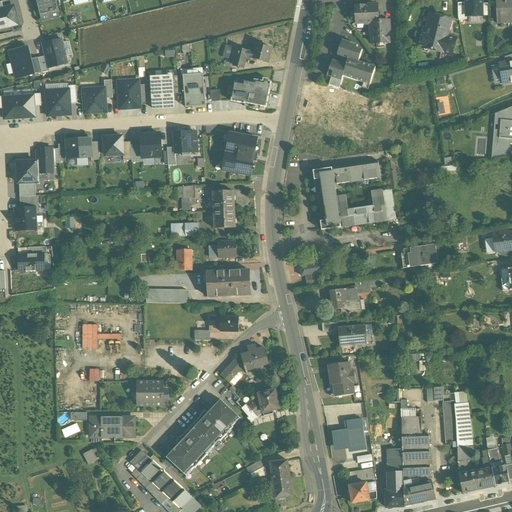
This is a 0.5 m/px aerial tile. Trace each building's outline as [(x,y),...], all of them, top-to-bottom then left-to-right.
[(36,0),(40,17),(59,12),(55,0),(36,0)] [(481,0),(465,0),(466,4),(466,17),(482,17),(482,5),(481,0)] [(511,0),(496,0),(498,25),(498,24),(511,23),(511,0)] [(466,17),(466,4),(458,4),(458,21),(466,21),(466,17)] [(389,21),(378,22),(377,5),(369,6),(356,7),(357,24),(365,24),(373,24),(373,27),(371,27),(371,35),(372,35),(373,44),(389,43),(389,30),(389,21)] [(0,29),(18,25),(14,8),(4,10),(0,10),(0,29)] [(451,21),(431,15),(427,29),(425,29),(420,47),(431,50),(452,56),(456,39),(447,37),(451,21)] [(46,57),(49,68),(68,64),(62,40),(43,45),(46,57)] [(357,46),(342,41),(340,50),(344,51),(342,57),(348,59),(348,60),(347,66),(333,61),(330,71),(333,72),(331,78),(342,81),(343,77),(370,85),(376,68),(359,62),(362,51),(356,49),(357,46)] [(272,50),(256,46),(254,54),(252,61),(268,65),(272,50)] [(28,48),(10,52),(16,79),(35,75),(31,60),(28,48)] [(248,53),(238,50),(236,59),(234,66),(244,68),(247,59),(248,53)] [(38,59),(42,73),(50,71),(49,68),(46,57),(38,59)] [(38,59),(31,60),(35,75),(42,73),(38,59)] [(511,63),(500,66),(503,84),(511,82),(511,63)] [(203,74),(193,75),(195,108),(206,107),(203,74)] [(186,108),(195,108),(193,75),(184,76),(186,108)] [(172,77),(162,78),(164,110),(174,109),(173,94),(172,77)] [(154,110),(164,110),(162,78),(152,79),(153,96),(154,110)] [(331,78),(329,86),(339,89),(342,81),(331,78)] [(105,88),(106,99),(113,99),(112,81),(105,81),(105,88)] [(118,82),(119,110),(140,109),(140,105),(139,86),(139,81),(118,82)] [(231,102),(264,108),(269,85),(255,82),(255,84),(243,82),(242,85),(234,83),(231,102)] [(146,86),(139,86),(140,105),(147,104),(147,96),(146,86)] [(380,108),(317,87),(306,119),(318,123),(311,144),(342,155),(350,130),(371,137),(380,108)] [(83,90),(84,114),(107,113),(106,99),(105,88),(83,90)] [(212,90),(213,101),(221,100),(221,90),(212,90)] [(70,92),(47,92),(48,118),(71,117),(71,105),(70,92)] [(383,110),(397,106),(393,93),(379,97),(383,110)] [(34,97),(19,98),(20,120),(35,119),(34,107),(34,97)] [(19,98),(3,99),(4,109),(5,121),(20,120),(19,98)] [(511,107),(495,115),(493,143),(510,145),(511,145),(511,107)] [(393,133),(385,132),(385,146),(393,146),(393,133)] [(195,133),(174,134),(175,148),(176,154),(197,153),(195,133)] [(251,175),(258,139),(231,133),(224,171),(251,175)] [(160,135),(141,136),(142,146),(143,159),(161,157),(160,135)] [(122,138),(104,139),(105,157),(124,155),(123,143),(122,138)] [(91,140),(67,141),(67,142),(67,156),(68,160),(92,159),(91,143),(91,140)] [(67,142),(58,143),(59,150),(59,156),(67,156),(67,142)] [(99,143),(91,143),(92,159),(92,161),(100,161),(99,143)] [(131,143),(123,143),(124,155),(124,161),(132,161),(131,147),(131,143)] [(509,157),(510,145),(493,143),(492,159),(509,157)] [(143,159),(142,146),(131,147),(132,161),(132,163),(143,163),(143,159)] [(41,152),(37,152),(37,161),(38,175),(54,174),(53,164),(53,150),(52,148),(41,149),(41,152)] [(175,148),(167,149),(168,166),(176,165),(176,154),(175,148)] [(18,161),(19,184),(20,184),(35,183),(38,183),(38,175),(37,161),(18,161)] [(378,162),(332,169),(333,172),(335,185),(381,178),(378,162)] [(395,165),(392,163),(388,163),(392,189),(399,189),(395,165)] [(456,167),(440,169),(441,177),(457,175),(456,167)] [(332,169),(313,171),(315,181),(321,180),(320,174),(333,172),(332,169)] [(333,172),(320,174),(321,180),(326,221),(327,227),(341,225),(337,197),(335,185),(333,172)] [(321,180),(315,181),(321,222),(326,221),(321,180)] [(36,196),(35,183),(20,184),(21,197),(36,196)] [(195,187),(183,188),(184,199),(196,198),(195,187)] [(346,196),(337,197),(341,225),(341,228),(340,228),(340,229),(387,222),(387,221),(384,202),(383,192),(383,191),(372,192),(374,207),(348,210),(346,196)] [(392,191),(383,192),(384,202),(393,200),(392,191)] [(234,192),(213,193),(214,211),(216,211),(235,210),(234,192)] [(38,197),(20,198),(20,210),(36,209),(39,209),(38,197)] [(393,200),(384,202),(387,221),(396,220),(393,200)] [(37,232),(36,209),(20,210),(15,210),(17,233),(37,232)] [(235,210),(216,211),(217,220),(215,220),(215,230),(235,229),(235,210)] [(326,221),(321,222),(322,231),(340,228),(341,228),(341,225),(327,227),(326,221)] [(198,225),(186,226),(186,237),(198,237),(198,225)] [(509,228),(493,230),(494,237),(510,235),(509,228)] [(511,234),(510,235),(494,237),(496,253),(499,253),(501,255),(505,254),(508,251),(511,250),(511,234)] [(229,242),(218,243),(219,258),(237,257),(236,243),(229,243),(229,242)] [(436,245),(404,250),(404,254),(402,255),(404,269),(415,267),(414,265),(428,263),(428,266),(439,264),(436,245)] [(47,248),(29,248),(29,256),(44,255),(47,255),(47,248)] [(191,251),(177,251),(178,271),(192,271),(191,251)] [(29,256),(20,256),(20,271),(44,271),(44,255),(29,256)] [(322,263),(301,267),(302,277),(305,276),(318,274),(324,273),(322,263)] [(21,289),(20,271),(11,272),(11,290),(21,289)] [(250,271),(207,273),(208,298),(251,296),(250,271)] [(318,274),(305,276),(307,289),(320,287),(318,274)] [(383,278),(369,280),(370,287),(384,285),(383,278)] [(356,289),(332,292),(334,311),(343,310),(343,313),(350,313),(350,314),(351,314),(351,312),(359,311),(356,289)] [(187,291),(147,290),(146,304),(187,304),(187,291)] [(239,318),(221,317),(221,318),(210,318),(210,326),(221,326),(220,332),(239,333),(239,318)] [(336,323),(322,324),(323,333),(337,332),(336,323)] [(97,325),(83,326),(84,349),(98,349),(97,340),(121,339),(121,334),(97,335),(97,325)] [(364,326),(342,328),(343,335),(341,335),(342,348),(366,345),(364,326)] [(211,332),(196,331),(195,341),(211,342),(211,332)] [(256,345),(247,347),(249,353),(241,355),(242,359),(245,371),(246,372),(269,365),(264,348),(258,350),(256,345)] [(242,359),(237,360),(241,372),(245,371),(242,359)] [(235,361),(227,370),(236,378),(241,372),(237,360),(235,361)] [(349,363),(329,366),(334,398),(354,395),(352,383),(356,382),(355,373),(351,373),(349,363)] [(99,369),(89,369),(90,387),(99,387),(99,369)] [(236,378),(227,370),(221,376),(230,384),(236,378)] [(164,392),(164,382),(137,382),(137,407),(164,407),(164,402),(169,402),(169,392),(168,392),(164,392)] [(443,388),(434,388),(435,402),(443,401),(443,388)] [(275,391),(259,395),(264,414),(264,417),(274,415),(273,411),(280,410),(275,391)] [(259,395),(254,399),(254,398),(252,399),(253,400),(242,409),(250,418),(248,419),(252,424),(264,414),(259,395)] [(213,448),(240,419),(221,401),(209,415),(205,411),(190,427),(213,448)] [(456,402),(443,403),(446,443),(457,443),(458,442),(457,421),(456,422),(455,405),(456,405),(456,402)] [(456,405),(455,405),(456,422),(457,421),(470,420),(469,404),(456,405)] [(421,417),(401,418),(402,436),(422,436),(422,432),(421,417)] [(134,419),(92,419),(92,428),(94,428),(95,437),(134,437),(134,419)] [(361,419),(347,422),(345,423),(347,431),(349,447),(350,452),(366,450),(363,432),(363,429),(361,419)] [(470,420),(457,421),(458,442),(457,443),(457,447),(458,447),(473,446),(470,420)] [(186,477),(213,448),(190,427),(176,442),(179,446),(167,459),(186,477)] [(349,447),(347,431),(331,433),(334,449),(349,447)] [(422,436),(402,436),(403,449),(404,488),(430,482),(429,435),(428,435),(422,436)] [(511,451),(511,445),(503,446),(505,457),(511,455),(511,451)] [(473,446),(458,447),(459,476),(468,474),(467,470),(468,470),(468,462),(475,461),(473,446)] [(403,449),(388,450),(389,491),(404,490),(404,488),(403,449)] [(89,465),(98,460),(93,450),(84,454),(89,465)] [(494,450),(488,451),(490,458),(492,470),(496,469),(495,463),(499,463),(496,450),(494,450)] [(141,452),(131,463),(136,468),(146,457),(141,452)] [(183,491),(146,457),(136,468),(138,470),(164,494),(172,502),(183,491)] [(485,459),(483,459),(485,471),(478,472),(481,490),(496,487),(492,470),(490,458),(485,459)] [(261,462),(250,467),(253,473),(264,468),(261,462)] [(288,462),(271,464),(271,467),(272,476),(273,482),(290,479),(288,462)] [(496,469),(492,470),(496,487),(510,484),(506,466),(496,469)] [(253,473),(252,474),(254,479),(267,477),(266,468),(264,467),(264,468),(253,473)] [(374,469),(347,474),(350,487),(367,484),(367,485),(376,483),(374,469)] [(164,494),(138,470),(133,475),(157,500),(164,494)] [(468,474),(459,476),(463,494),(481,490),(478,472),(477,472),(468,474)] [(290,479),(273,482),(274,488),(275,497),(276,499),(293,497),(290,479)] [(430,482),(404,488),(404,490),(405,507),(436,500),(432,482),(430,482)] [(367,484),(350,487),(351,490),(347,491),(348,496),(352,496),(353,499),(352,501),(352,503),(354,505),(357,504),(358,503),(370,501),(367,485),(367,484)] [(389,491),(386,491),(387,508),(388,508),(388,509),(390,511),(393,510),(394,508),(405,507),(404,490),(389,491)] [(183,491),(172,502),(176,505),(168,511),(195,511),(201,507),(183,491)] [(172,502),(164,494),(157,500),(168,511),(176,505),(172,502)]
